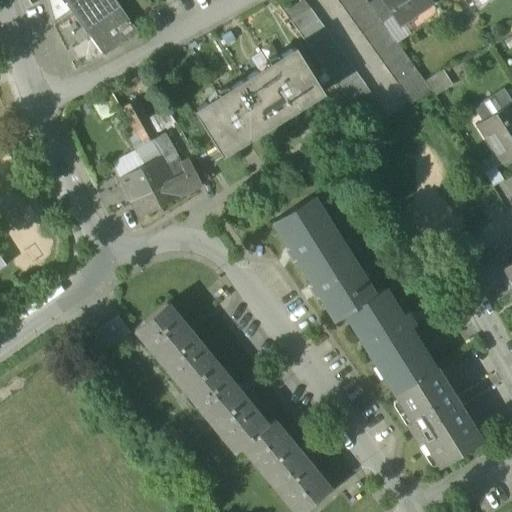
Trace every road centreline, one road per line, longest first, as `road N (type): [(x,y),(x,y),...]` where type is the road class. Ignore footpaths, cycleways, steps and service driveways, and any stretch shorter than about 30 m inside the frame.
road 1 (residential): [(409,511),(217,252),(163,240),(107,252)]
road 2 (residential): [(36,109),(243,0)]
road 3 (residential): [(511,229),(484,246),(471,273),(474,303),(511,364)]
road 4 (residential): [(107,252),(36,109)]
road 5 (residential): [(0,342),(77,288),(107,252)]
